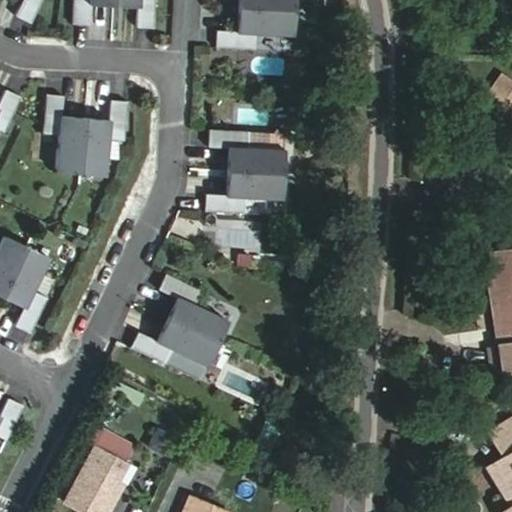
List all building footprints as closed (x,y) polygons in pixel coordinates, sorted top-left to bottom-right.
[(22,0),(14,18),(29,25),(41,0),(22,0)] [(112,2),(111,0),(70,0),(70,25),(87,26),(88,6),(87,6),(87,0),(112,2)] [(111,0),(112,2),(136,3),(136,8),(135,8),(134,28),(151,29),(152,0),(111,0)] [(241,0),(240,10),(291,15),(292,0),(241,0)] [(289,40),(291,15),(240,10),(238,35),(232,34),(232,33),(212,31),(211,48),(250,52),(252,37),(289,40)] [(238,35),(240,10),(235,10),(232,33),(232,34),(238,35)] [(253,72),(283,73),(284,58),(254,57),(253,72)] [(492,88),(511,102),(511,100),(511,86),(499,78),(492,88)] [(496,124),(511,102),(492,88),(477,111),(496,124)] [(0,132),(2,133),(19,98),(4,90),(0,97),(0,132)] [(57,171),(82,172),(84,124),(60,123),(60,118),(61,118),(62,98),(45,97),(43,136),(59,137),(57,171)] [(84,124),(82,172),(107,173),(109,139),(125,140),(127,101),(109,100),(108,120),(109,120),(109,126),(84,124)] [(230,173),(281,177),(283,152),(246,149),(247,133),(207,130),(206,147),(226,149),(226,148),(232,148),(230,173)] [(279,202),(281,177),(230,173),(228,197),(222,197),(222,196),(202,194),(201,211),(240,215),(242,199),(279,202)] [(0,291),(3,293),(25,247),(3,237),(0,241),(0,291)] [(47,258),(25,247),(3,293),(25,304),(22,309),(21,309),(13,327),(28,334),(45,299),(31,292),(47,258)] [(511,251),(486,255),(498,347),(485,348),(487,371),(499,369),(511,367),(511,251)] [(177,323),(223,344),(233,321),(199,306),(205,291),(169,276),(162,291),(181,299),(181,298),(186,301),(177,323)] [(3,293),(0,298),(21,309),(22,309),(25,304),(3,293)] [(171,321),(177,323),(186,301),(181,298),(181,299),(171,321)] [(167,346),(177,323),(171,321),(162,343),(161,343),(167,346)] [(213,367),(223,344),(177,323),(167,346),(161,343),(162,343),(143,335),(136,350),(173,366),(179,352),(213,367)] [(434,380),(436,356),(409,355),(408,379),(434,380)] [(0,437),(6,440),(22,405),(6,398),(0,411),(0,437)] [(511,474),(511,506),(511,507),(503,511),(511,511),(511,417),(487,432),(502,457),(511,474)] [(263,424),(254,444),(271,451),(279,430),(263,424)] [(157,426),(148,446),(169,455),(177,435),(157,426)] [(116,479),(124,463),(93,446),(63,500),(83,511),(106,511),(123,483),(116,479)] [(488,465),(501,488),(511,507),(511,506),(511,474),(502,457),(488,465)] [(131,467),(124,463),(116,479),(123,483),(131,467)] [(226,511),(187,495),(180,511),(226,511)]
